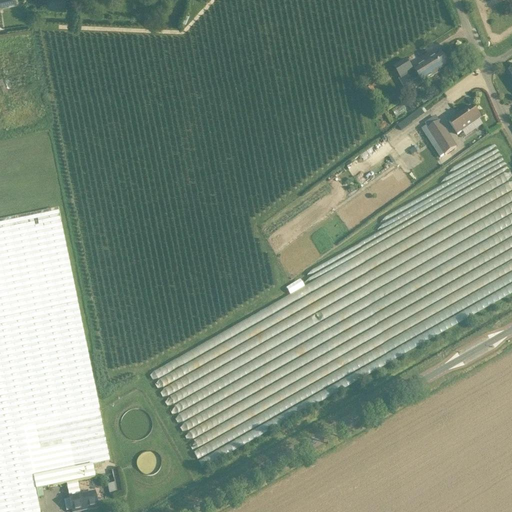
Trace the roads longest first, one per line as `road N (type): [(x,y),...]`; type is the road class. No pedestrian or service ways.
road 1 (tertiary): [(187,511),(511,329)]
road 2 (unclassified): [(511,137),(455,0)]
